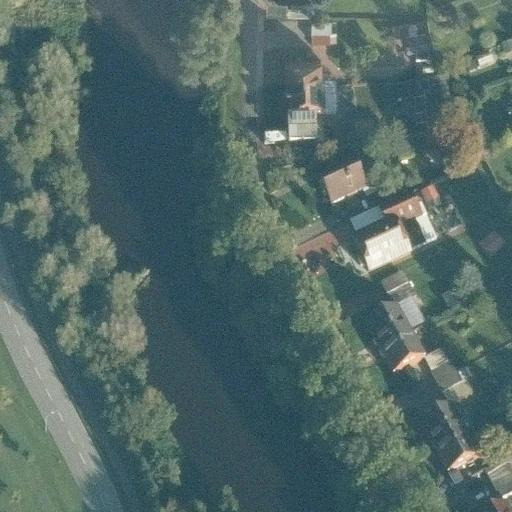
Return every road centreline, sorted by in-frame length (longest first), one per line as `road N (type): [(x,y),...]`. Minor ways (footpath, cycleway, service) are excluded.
road 1 (residential): [(254,0),(248,118),(269,215),(422,511)]
road 2 (tertiary): [(0,290),(105,511)]
